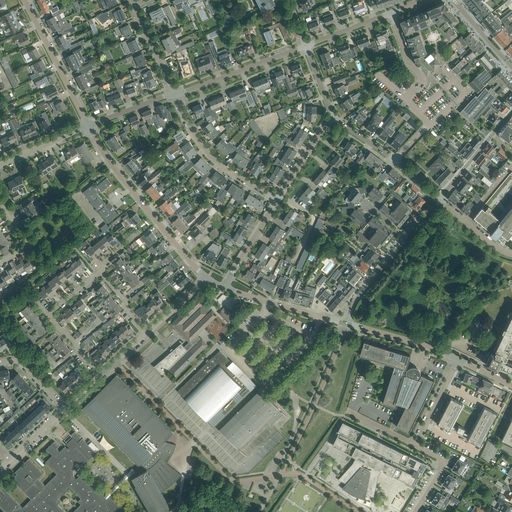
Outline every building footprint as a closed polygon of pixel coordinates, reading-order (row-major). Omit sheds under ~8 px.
[(182,0),(174,0),(173,1),(175,4),(174,5),(176,7),(178,10),(183,7),(184,9),(187,15),(189,14),(193,21),(196,20),(193,14),(192,12),(190,8),(189,7),(187,1),(184,3),(182,0)] [(209,0),(207,0),(205,1),(211,15),(215,13),(209,0)] [(272,0),(261,0),(264,4),(262,5),(261,6),(263,10),(267,8),(268,12),(274,9),(271,2),(273,2),(272,0)] [(304,11),(311,7),(309,3),(313,2),(311,0),(305,0),(306,0),(300,3),(304,11)] [(358,2),(353,4),(354,9),(355,8),(357,13),(366,9),(364,3),(365,3),(364,0),(363,0),(360,0),(361,1),(358,2)] [(369,0),(374,10),(379,7),(379,8),(384,6),(385,6),(387,5),(392,3),(393,2),(393,3),(399,1),(401,0),(369,0)] [(463,0),(480,20),(491,11),(492,12),(495,10),(507,0),(463,0)] [(53,8),(50,2),(41,7),(41,8),(40,8),(42,11),(43,10),(44,13),(50,10),(52,14),(59,10),(57,6),(53,8)] [(407,19),(400,22),(401,24),(406,34),(410,44),(414,55),(414,57),(416,61),(416,62),(421,68),(422,68),(427,74),(430,72),(431,71),(431,72),(434,69),(435,69),(434,68),(441,63),(434,54),(436,52),(439,49),(443,46),(447,43),(457,34),(453,29),(453,30),(451,27),(452,26),(453,26),(455,23),(459,20),(455,15),(451,11),(451,10),(446,4),(444,3),(443,4),(443,3),(438,5),(435,6),(436,7),(431,9),(431,8),(427,10),(407,19)] [(162,7),(150,13),(153,20),(154,21),(158,20),(159,21),(162,19),(162,16),(168,13),(173,24),(173,25),(177,23),(169,5),(165,7),(165,8),(163,9),(162,7)] [(62,19),(62,18),(60,13),(61,13),(63,12),(66,10),(65,7),(59,10),(52,14),(53,17),(47,20),(50,26),(61,20),(62,19)] [(342,19),(351,15),(348,9),(347,10),(346,7),(338,10),(342,19)] [(124,15),(121,9),(114,12),(114,13),(113,13),(111,10),(97,16),(101,22),(104,20),(105,22),(109,18),(111,20),(114,17),(114,16),(115,15),(116,19),(118,18),(120,21),(124,20),(125,20),(125,19),(126,19),(126,18),(127,18),(125,15),(124,15)] [(491,11),(480,20),(491,34),(492,33),(494,36),(503,29),(503,28),(504,27),(502,24),(501,25),(493,16),(494,15),(492,12),(491,11)] [(511,11),(501,19),(503,23),(504,22),(508,19),(507,18),(511,13),(511,11)] [(1,17),(0,17),(0,26),(1,28),(3,28),(6,28),(9,33),(18,29),(12,18),(13,17),(11,13),(10,13),(10,12),(1,17)] [(335,21),(333,15),(332,16),(331,13),(323,16),(324,19),(326,25),(335,21)] [(311,30),(320,27),(318,21),(317,21),(316,20),(317,20),(317,18),(307,22),(308,25),(309,25),(311,30)] [(232,21),(227,19),(224,27),(231,30),(233,26),(234,22),(232,21)] [(503,29),(494,36),(499,42),(503,47),(504,47),(511,39),(511,29),(511,30),(511,29),(511,28),(510,28),(508,25),(511,22),(508,19),(503,23),(504,23),(504,27),(503,28),(503,29)] [(62,32),(72,27),(70,22),(63,25),(61,20),(50,26),(53,31),(57,30),(59,33),(62,32)] [(280,27),(286,40),(290,38),(282,21),(263,29),(268,44),(275,42),(271,30),(280,27)] [(126,36),(129,35),(129,36),(130,35),(133,34),(132,34),(133,33),(129,25),(121,28),(120,25),(114,28),(116,31),(118,36),(124,34),(125,37),(126,36)] [(62,32),(63,35),(70,32),(71,34),(76,31),(74,26),(72,27),(62,32)] [(166,46),(177,41),(178,40),(175,35),(182,31),(180,27),(168,33),(168,34),(168,33),(170,36),(162,40),(166,46)] [(252,39),(247,27),(238,30),(240,35),(246,33),(249,41),(252,39)] [(388,49),(389,49),(390,52),(391,54),(384,57),(386,63),(398,58),(396,52),(395,53),(395,50),(390,38),(388,38),(387,35),(389,34),(387,29),(384,31),(383,29),(380,31),(379,32),(380,33),(376,34),(378,40),(376,41),(379,49),(388,46),(388,47),(387,47),(387,48),(387,49),(388,49)] [(467,43),(474,38),(468,31),(450,46),(456,53),(467,43)] [(20,41),(22,46),(30,42),(27,36),(25,37),(24,35),(20,37),(18,34),(6,41),(7,42),(12,40),(14,44),(20,41)] [(66,41),(63,35),(57,38),(60,44),(71,39),(70,36),(67,37),(68,40),(66,41)] [(359,47),(364,45),(365,48),(368,47),(369,50),(372,49),(375,56),(377,55),(378,58),(381,57),(374,41),(370,42),(369,40),(370,40),(369,39),(368,36),(365,37),(363,37),(363,38),(357,41),(359,47)] [(127,55),(140,49),(136,40),(133,41),(132,38),(121,43),(127,55)] [(473,49),(479,44),(474,38),(467,43),(471,47),(472,49),(473,49)] [(71,50),(81,45),(79,42),(71,46),(70,42),(72,41),(71,39),(60,44),(63,50),(69,47),(71,50)] [(177,41),(166,46),(168,52),(176,49),(180,47),(177,41)] [(184,50),(186,49),(186,48),(195,44),(193,41),(187,43),(182,45),(182,46),(184,50)] [(213,41),(209,43),(211,46),(210,46),(212,50),(213,54),(214,54),(216,60),(219,59),(220,61),(221,61),(222,64),(225,63),(225,64),(226,63),(231,61),(227,51),(220,54),(219,52),(218,52),(215,45),(213,41)] [(243,44),(234,47),(237,54),(240,53),(241,57),(242,57),(242,58),(245,57),(245,55),(249,54),(249,53),(253,52),(251,45),(244,47),(243,44)] [(348,44),(339,48),(341,54),(343,58),(349,55),(349,57),(354,55),(354,56),(358,54),(355,46),(350,48),(348,44)] [(478,55),(484,50),(479,44),(473,49),(473,50),(452,69),(457,74),(478,55)] [(35,48),(29,51),(27,48),(21,51),(24,57),(28,55),(29,56),(31,56),(33,59),(37,57),(39,56),(35,48)] [(178,52),(177,53),(179,58),(178,58),(179,62),(181,62),(183,65),(185,71),(184,71),(185,75),(188,74),(189,74),(189,73),(192,72),(190,68),(192,68),(190,63),(187,63),(186,61),(187,61),(186,57),(185,55),(188,53),(186,49),(184,50),(182,50),(178,52)] [(478,59),(486,52),(485,52),(484,51),(484,50),(478,55),(457,74),(462,79),(462,80),(464,78),(464,77),(468,73),(466,72),(472,66),(471,66),(472,64),(478,59)] [(465,50),(459,56),(461,59),(468,53),(465,50)] [(323,61),(332,58),(329,51),(321,54),(323,61)] [(72,54),(66,57),(70,64),(82,57),(80,58),(77,52),(74,54),(72,54)] [(488,71),(496,64),(496,63),(486,52),(478,59),(486,68),(488,71)] [(136,68),(147,63),(142,54),(138,56),(137,53),(126,58),(126,59),(123,60),(124,63),(127,62),(128,63),(133,60),(136,68)] [(215,62),(211,54),(204,56),(205,59),(197,62),(196,63),(197,66),(198,66),(200,71),(213,66),(212,63),(215,62)] [(79,71),(92,64),(91,65),(89,61),(85,63),(84,62),(85,61),(84,59),(83,59),(82,57),(70,64),(72,70),(78,67),(79,66),(80,70),(79,70),(79,71)] [(330,67),(330,68),(334,66),(334,65),(333,62),(339,60),(338,57),(335,58),(335,57),(332,58),(323,61),(326,68),(330,67)] [(42,70),(45,68),(41,60),(30,66),(32,70),(33,70),(35,73),(37,72),(38,72),(42,70)] [(89,79),(91,78),(91,77),(92,77),(91,74),(88,76),(87,73),(87,72),(94,68),(92,64),(79,71),(81,74),(76,77),(79,84),(85,81),(89,79)] [(299,71),(302,78),(305,77),(300,64),(291,67),(294,73),(299,71)] [(500,69),(500,68),(498,68),(497,66),(496,64),(488,71),(486,68),(476,77),(469,83),(477,92),(478,93),(485,86),(487,82),(488,83),(500,69)] [(500,92),(511,80),(511,79),(501,68),(500,69),(488,83),(489,84),(491,87),(488,90),(485,88),(477,97),(476,95),(460,112),(473,124),(495,98),(496,97),(498,94),(500,92)] [(134,78),(142,74),(140,70),(132,74),(134,78)] [(150,70),(143,74),(145,78),(143,79),(144,82),(146,81),(154,78),(150,70)] [(283,70),(275,74),(277,77),(276,78),(279,85),(284,83),(284,84),(287,82),(285,77),(283,70)] [(41,76),(34,80),(37,87),(42,84),(41,83),(44,82),(44,83),(45,82),(47,86),(57,81),(53,74),(47,77),(46,76),(44,78),(42,79),(41,76)] [(345,75),(333,80),(334,84),(346,79),(350,78),(349,74),(345,75)] [(350,78),(346,79),(348,85),(358,81),(356,76),(350,78)] [(260,80),(265,91),(265,90),(271,88),(269,84),(270,84),(267,77),(260,80)] [(146,81),(144,82),(147,89),(150,88),(153,87),(157,85),(157,84),(158,84),(156,81),(155,81),(154,78),(146,81)] [(262,93),(265,91),(260,80),(253,83),(257,91),(260,89),(262,93)] [(511,80),(500,92),(504,96),(511,89),(511,80)] [(89,87),(87,83),(85,81),(79,84),(83,90),(89,87)] [(126,89),(129,97),(137,94),(136,90),(139,89),(137,85),(135,82),(128,84),(129,87),(126,89)] [(335,88),(338,96),(344,94),(343,91),(346,90),(344,85),(341,86),(335,88)] [(59,94),(55,86),(50,89),(49,87),(40,91),(42,95),(44,94),(46,99),(49,98),(49,99),(59,94)] [(296,87),(286,91),(289,97),(293,95),(293,94),(298,92),(298,93),(298,92),(300,91),(303,99),(304,98),(306,97),(306,98),(312,95),(309,88),(308,86),(304,87),(299,89),(297,90),(296,87)] [(250,91),(246,92),(244,88),(241,89),(241,88),(237,89),(241,100),(242,100),(241,100),(247,97),(247,99),(248,99),(249,102),(250,105),(255,103),(250,91)] [(240,97),(241,100),(237,89),(233,91),(233,92),(230,93),(233,100),(240,97)] [(255,103),(259,101),(254,89),(250,91),(255,103)] [(116,102),(122,99),(119,90),(115,91),(117,95),(114,96),(116,102)] [(341,103),(345,111),(349,108),(349,109),(352,107),(349,103),(350,103),(351,103),(354,101),(353,99),(354,98),(354,99),(360,95),(358,92),(349,95),(349,96),(349,95),(351,97),(348,99),(348,100),(347,100),(347,99),(341,103)] [(109,93),(106,94),(107,94),(110,104),(116,102),(114,96),(111,97),(109,93)] [(97,102),(94,96),(88,99),(88,100),(93,111),(100,108),(102,107),(102,108),(105,106),(105,105),(107,104),(104,97),(101,98),(102,100),(99,101),(97,102)] [(233,110),(230,102),(227,103),(227,102),(226,103),(224,96),(220,97),(220,96),(216,98),(221,109),(219,106),(223,104),(225,109),(228,108),(230,111),(233,110)] [(208,108),(212,117),(214,115),(217,119),(219,118),(217,115),(215,112),(221,109),(216,98),(212,100),(213,101),(209,102),(211,107),(208,108)] [(382,102),(387,107),(391,103),(386,98),(382,102)] [(511,106),(511,103),(506,98),(504,100),(502,102),(503,103),(509,109),(511,106)] [(304,105),(303,113),(316,114),(316,107),(309,106),(310,103),(311,103),(309,100),(304,102),(303,102),(304,103),(304,105)] [(58,114),(60,113),(59,111),(66,108),(62,101),(56,104),(55,101),(50,103),(54,111),(55,110),(56,114),(58,114)] [(173,119),(166,103),(156,107),(161,117),(167,115),(169,120),(173,119)] [(505,114),(509,109),(503,103),(499,107),(497,105),(495,106),(494,105),(491,103),(490,105),(498,112),(500,110),(505,114)] [(212,117),(208,108),(205,109),(204,106),(202,106),(201,104),(193,107),(198,118),(201,117),(199,115),(205,113),(208,120),(212,117)] [(368,108),(366,105),(356,111),(358,114),(354,119),(360,124),(363,120),(364,121),(365,119),(365,118),(367,117),(363,113),(364,112),(363,111),(364,110),(368,108)] [(270,108),(266,106),(265,107),(265,108),(262,110),(264,116),(271,113),(270,109),(270,108)] [(495,125),(501,119),(500,119),(494,114),(496,112),(489,106),(483,112),(487,115),(488,113),(489,114),(486,118),(490,121),(490,122),(491,123),(492,122),(495,125)] [(154,115),(153,115),(151,109),(142,113),(145,119),(146,118),(149,124),(155,122),(158,129),(162,127),(158,118),(154,120),(152,116),(154,115)] [(378,116),(378,115),(376,114),(379,111),(377,110),(375,109),(371,116),(374,118),(373,118),(370,122),(366,128),(373,132),(377,126),(380,122),(379,122),(376,119),(378,116)] [(46,131),(49,129),(49,128),(46,122),(49,121),(45,112),(41,113),(44,118),(38,121),(43,131),(46,130),(46,131)] [(383,130),(379,136),(382,138),(381,139),(384,140),(385,140),(389,135),(391,136),(395,131),(389,127),(396,118),(394,116),(395,114),(393,112),(381,127),(384,129),(383,130)] [(304,121),(302,124),(304,125),(308,127),(310,124),(309,123),(308,120),(316,121),(316,114),(303,113),(303,117),(305,117),(305,121),(304,121)] [(139,128),(142,135),(149,132),(145,124),(141,126),(140,122),(137,115),(130,118),(133,125),(136,124),(137,126),(138,128),(139,128)] [(207,125),(203,128),(207,133),(215,128),(213,124),(211,125),(210,123),(217,119),(214,115),(212,117),(208,120),(205,122),(207,125)] [(161,117),(158,118),(162,127),(164,131),(166,130),(164,126),(166,125),(162,117),(161,117)] [(410,117),(406,121),(417,131),(421,126),(410,117)] [(15,118),(11,119),(15,128),(20,126),(19,123),(17,123),(15,118)] [(19,136),(15,128),(11,119),(8,121),(12,130),(6,133),(10,143),(14,142),(15,143),(18,142),(17,141),(20,139),(19,136)] [(34,127),(37,126),(35,121),(29,123),(30,126),(26,128),(30,136),(37,133),(34,127)] [(508,143),(511,137),(511,126),(507,122),(498,134),(507,142),(507,143),(508,143)] [(20,126),(15,128),(17,132),(20,131),(24,139),(30,136),(26,128),(23,129),(22,127),(21,125),(20,126)] [(215,128),(207,133),(212,139),(215,136),(218,134),(220,132),(218,130),(218,131),(215,128)] [(308,133),(307,132),(304,130),(302,129),(301,129),(299,131),(295,128),(294,128),(292,132),(297,135),(304,139),(308,133),(308,134),(308,133)] [(174,132),(173,132),(178,141),(186,136),(182,130),(180,131),(179,132),(177,130),(175,131),(174,132)] [(396,138),(391,144),(393,147),(395,149),(395,148),(397,149),(401,144),(403,141),(400,139),(403,135),(398,131),(393,136),(396,138)] [(4,146),(10,143),(6,133),(0,135),(0,141),(1,141),(4,146)] [(220,141),(217,145),(222,150),(227,144),(224,141),(223,139),(224,138),(226,137),(223,134),(221,135),(218,139),(220,141)] [(300,145),(304,139),(297,135),(293,142),(300,146),(301,146),(300,145)] [(117,149),(117,151),(117,152),(118,153),(119,154),(123,151),(124,150),(123,148),(121,148),(121,147),(121,146),(115,136),(108,140),(114,151),(117,149)] [(484,140),(483,140),(481,138),(480,137),(478,136),(471,144),(471,145),(476,149),(484,140)] [(234,146),(231,143),(229,141),(227,144),(222,150),(227,154),(229,152),(232,154),(237,148),(235,146),(234,146)] [(346,143),(344,146),(345,147),(345,148),(347,149),(345,153),(352,158),(354,154),(357,150),(354,149),(353,148),(355,145),(349,141),(348,143),(346,143)] [(169,151),(179,145),(177,142),(170,146),(167,148),(169,151)] [(169,151),(169,152),(171,155),(180,149),(184,154),(193,147),(189,142),(181,148),(179,145),(169,151)] [(449,143),(445,147),(446,148),(449,151),(451,152),(454,155),(456,157),(459,159),(462,156),(463,157),(467,160),(476,149),(471,145),(471,144),(468,142),(462,149),(459,153),(457,151),(457,150),(449,143)] [(85,164),(94,158),(84,143),(75,149),(81,158),(85,164)] [(495,148),(490,144),(489,143),(483,150),(484,151),(482,154),(488,159),(487,157),(488,155),(489,156),(491,153),(493,154),(495,152),(504,159),(506,157),(508,154),(497,145),(495,148)] [(73,146),(64,153),(69,161),(73,158),(75,161),(81,158),(75,149),(73,146)] [(192,162),(190,159),(197,153),(193,147),(184,154),(184,155),(183,155),(188,160),(186,162),(184,164),(179,169),(177,170),(180,173),(181,171),(183,169),(192,162)] [(237,148),(232,154),(235,156),(233,159),(239,163),(245,153),(237,147),(237,148)] [(296,152),(297,152),(289,147),(285,154),(292,158),(296,152)] [(125,164),(133,174),(139,169),(136,165),(139,163),(137,159),(142,156),(139,152),(132,156),(133,158),(125,164)] [(366,158),(366,159),(365,160),(364,161),(368,163),(368,162),(369,161),(373,164),(377,157),(370,152),(366,158)] [(251,159),(248,156),(249,155),(245,153),(239,163),(244,167),(249,161),(250,161),(251,159)] [(487,167),(484,164),(488,159),(482,154),(482,153),(475,162),(481,167),(481,168),(479,171),(484,176),(484,175),(486,177),(488,174),(487,173),(489,169),(487,167)] [(292,158),(285,154),(283,157),(281,160),(280,162),(284,164),(285,163),(289,165),(289,164),(288,164),(292,158)] [(335,171),(338,168),(336,167),(343,159),(338,154),(331,162),(333,165),(331,167),(335,171)] [(356,162),(358,164),(360,161),(361,162),(365,157),(362,154),(360,157),(356,162)] [(46,159),(37,165),(44,175),(58,165),(52,156),(46,159)] [(443,186),(454,174),(451,171),(448,168),(447,169),(443,165),(446,162),(440,156),(428,168),(435,174),(440,168),(444,172),(441,175),(439,174),(437,176),(438,178),(436,180),(440,184),(440,185),(441,185),(443,186)] [(198,171),(206,162),(201,157),(194,164),(192,162),(183,169),(186,172),(192,166),(198,171)] [(257,163),(259,159),(256,157),(251,164),(254,166),(251,171),(257,175),(260,172),(262,173),(266,168),(265,167),(268,164),(265,162),(264,163),(261,161),(259,165),(257,163)] [(358,164),(356,162),(355,162),(349,157),(346,161),(355,167),(358,164)] [(378,168),(383,161),(377,157),(373,164),(376,166),(374,169),(379,172),(380,169),(378,168)] [(459,159),(456,157),(456,158),(457,160),(454,163),(460,168),(464,164),(459,159)] [(67,170),(71,168),(66,160),(62,163),(67,170)] [(205,174),(211,167),(206,162),(198,171),(203,177),(199,181),(202,183),(207,177),(205,175),(205,174)] [(142,167),(141,167),(144,171),(150,166),(147,163),(142,167)] [(285,171),(277,166),(273,173),(280,177),(284,171),(285,171)] [(335,171),(331,167),(326,173),(324,170),(319,176),(326,182),(328,179),(327,178),(329,176),(330,177),(333,179),(336,177),(338,176),(339,174),(335,171)] [(382,174),(379,178),(383,182),(387,176),(388,176),(392,179),(393,177),(396,180),(400,175),(392,168),(388,173),(385,171),(382,174)] [(137,180),(141,185),(148,180),(146,178),(151,173),(148,170),(141,175),(142,177),(137,180)] [(150,182),(152,181),(157,177),(162,173),(159,170),(148,180),(150,182)] [(217,183),(222,176),(216,171),(211,178),(210,179),(207,177),(202,183),(205,185),(209,181),(215,185),(217,183)] [(468,171),(464,176),(473,183),(475,185),(479,180),(477,178),(468,171)] [(277,183),(280,177),(273,173),(269,179),(277,184),(277,183)] [(482,208),(473,219),(479,224),(484,229),(490,233),(490,234),(496,238),(498,237),(503,241),(506,237),(508,238),(510,236),(511,238),(511,175),(510,174),(482,208)] [(12,194),(14,199),(20,197),(17,191),(17,192),(16,189),(24,185),(20,176),(15,178),(16,179),(8,182),(12,191),(11,191),(12,194)] [(222,188),(222,187),(227,180),(222,176),(217,183),(215,185),(220,189),(217,194),(220,196),(225,190),(222,188)] [(323,185),(326,182),(319,176),(314,182),(320,187),(322,185),(323,185)] [(484,176),(481,180),(489,187),(492,183),(484,176)] [(106,205),(97,194),(101,191),(102,192),(111,184),(107,178),(94,188),(92,185),(83,192),(108,223),(118,215),(112,207),(108,203),(106,205)] [(406,180),(403,178),(397,185),(400,187),(406,180)] [(468,190),(471,185),(462,178),(459,182),(468,190)] [(151,195),(166,183),(164,180),(160,184),(158,186),(155,183),(152,185),(146,189),(151,195)] [(459,182),(455,187),(464,194),(466,191),(469,193),(468,194),(472,198),(473,198),(472,198),(474,195),(468,190),(459,182)] [(155,200),(161,195),(163,194),(161,191),(162,191),(161,190),(164,188),(165,187),(164,185),(166,183),(151,195),(155,200)] [(234,194),(238,187),(233,183),(230,187),(228,186),(226,190),(225,190),(220,196),(218,200),(223,203),(226,200),(223,198),(228,191),(234,194)] [(371,199),(379,190),(371,183),(368,187),(365,187),(365,193),(368,193),(370,194),(368,196),(371,199)] [(413,198),(421,206),(425,201),(419,196),(417,194),(419,191),(412,184),(409,188),(415,193),(413,195),(414,196),(413,198)] [(173,190),(167,195),(169,198),(170,198),(179,189),(177,187),(176,188),(174,190),(173,190)] [(240,198),(245,191),(238,187),(234,194),(240,198)] [(315,196),(314,195),(313,194),(315,192),(309,187),(304,192),(313,200),(315,200),(315,196)] [(325,196),(328,194),(321,187),(319,190),(325,196)] [(362,193),(365,193),(365,187),(362,187),(359,190),(355,188),(351,192),(360,200),(363,196),(361,195),(362,193)] [(448,198),(457,206),(461,202),(453,195),(457,191),(455,189),(452,194),(451,193),(448,198)] [(323,199),(325,196),(319,190),(316,193),(323,199)] [(379,190),(371,199),(375,202),(376,200),(380,203),(386,196),(379,190)] [(401,198),(399,196),(393,191),(391,194),(401,202),(393,211),(384,204),(379,209),(394,222),(399,227),(400,227),(409,215),(408,214),(411,210),(407,206),(408,205),(401,198)] [(309,206),(313,200),(304,192),(299,198),(304,202),(302,205),(307,210),(310,207),(309,206)] [(348,206),(354,206),(354,203),(355,201),(357,203),(360,200),(351,192),(346,199),(346,201),(348,203),(348,206)] [(252,205),(256,198),(249,194),(245,200),(252,205)] [(26,211),(36,204),(31,196),(23,202),(25,205),(21,208),(24,213),(26,211)] [(413,198),(410,196),(406,200),(412,205),(411,205),(417,210),(421,206),(413,198)] [(177,201),(175,199),(172,201),(172,200),(171,202),(168,199),(169,198),(168,199),(163,202),(159,206),(164,211),(177,201)] [(264,206),(261,204),(263,202),(256,198),(252,205),(255,207),(254,208),(260,212),(264,206)] [(173,204),(177,201),(164,211),(166,214),(165,214),(167,216),(168,216),(168,217),(175,212),(174,211),(175,211),(178,213),(189,204),(187,201),(181,206),(177,209),(173,204)] [(475,205),(473,203),(469,208),(461,202),(457,206),(467,214),(471,210),(475,205)] [(33,213),(35,216),(43,211),(38,203),(36,204),(26,211),(29,216),(33,213)] [(192,207),(189,204),(178,213),(180,217),(192,207)] [(348,206),(342,207),(342,210),(346,213),(354,220),(361,211),(358,208),(356,210),(355,209),(354,206),(348,206)] [(294,220),(297,216),(296,216),(298,213),(291,209),(287,215),(294,220)] [(361,211),(354,220),(359,224),(360,222),(363,224),(367,220),(363,216),(364,214),(361,211)] [(126,219),(130,224),(135,224),(135,223),(136,224),(141,220),(136,213),(134,215),(133,215),(131,215),(125,219),(126,220),(126,219)] [(195,234),(199,238),(204,233),(197,226),(199,224),(202,227),(212,217),(207,213),(191,228),(193,230),(196,233),(195,234)] [(251,224),(256,217),(249,213),(245,220),(251,224)] [(177,227),(182,233),(188,228),(189,227),(188,224),(196,217),(194,214),(190,217),(177,227)] [(177,227),(190,217),(189,215),(184,218),(184,217),(181,220),(179,217),(173,222),(177,227)] [(288,229),(292,232),(301,237),(304,234),(294,228),(293,227),(294,225),(292,223),(294,220),(287,215),(283,221),(290,226),(288,229)] [(388,229),(373,217),(368,222),(377,230),(369,240),(359,231),(357,234),(360,237),(364,240),(370,245),(371,244),(373,246),(375,245),(379,248),(383,244),(384,245),(393,234),(388,229)] [(237,226),(234,231),(237,232),(244,237),(248,230),(244,228),(246,225),(242,222),(239,220),(236,225),(237,226)] [(100,236),(112,226),(110,224),(108,226),(106,223),(100,228),(102,231),(98,234),(100,236)] [(125,227),(122,223),(113,230),(117,234),(125,227)] [(290,235),(292,232),(288,229),(287,232),(277,226),(273,232),(284,239),(288,233),(290,235)] [(196,241),(199,238),(195,234),(196,233),(193,230),(189,234),(187,232),(184,235),(187,238),(190,235),(196,241)] [(144,235),(136,241),(140,245),(144,242),(149,247),(153,244),(153,243),(157,239),(152,232),(145,237),(144,235)] [(244,237),(237,232),(233,239),(239,243),(244,237)] [(269,239),(277,243),(275,247),(279,249),(281,251),(283,247),(279,245),(281,243),(282,243),(284,239),(273,232),(269,239)] [(3,247),(9,243),(6,239),(11,235),(10,233),(5,237),(0,239),(0,247),(0,248),(3,247)] [(119,243),(122,246),(124,244),(116,235),(114,237),(112,235),(110,237),(108,234),(107,235),(105,236),(113,245),(115,244),(116,245),(119,243)] [(220,235),(215,242),(220,245),(225,237),(220,235)] [(113,245),(105,236),(101,240),(106,246),(109,244),(113,248),(114,247),(113,245)] [(86,240),(83,242),(86,245),(88,248),(85,250),(90,256),(87,258),(90,262),(93,260),(91,257),(90,256),(91,255),(92,256),(95,254),(96,256),(99,260),(102,258),(98,254),(92,247),(90,244),(86,240)] [(104,248),(106,246),(101,240),(97,243),(102,250),(106,254),(108,253),(104,248)] [(2,251),(4,255),(12,250),(12,249),(10,250),(8,246),(12,244),(10,242),(9,243),(3,247),(0,248),(0,251),(1,252),(2,251)] [(104,256),(106,254),(102,250),(97,243),(92,247),(98,254),(100,251),(104,256)] [(166,248),(164,246),(163,246),(161,243),(155,247),(153,245),(149,249),(153,254),(157,251),(160,254),(166,249),(165,249),(166,248)] [(279,249),(275,247),(273,249),(263,243),(259,249),(267,254),(271,257),(272,254),(273,255),(275,251),(277,252),(279,249)] [(209,251),(206,257),(209,259),(209,260),(211,261),(211,260),(212,261),(216,254),(217,254),(219,249),(215,247),(215,246),(212,244),(207,249),(209,251)] [(367,254),(374,259),(376,257),(377,258),(379,256),(375,252),(376,249),(373,247),(373,246),(371,244),(367,248),(366,247),(364,251),(367,254)] [(222,256),(218,264),(223,267),(226,262),(228,263),(230,260),(228,259),(228,258),(226,257),(227,255),(230,250),(224,246),(220,255),(222,256)] [(262,260),(260,263),(261,263),(263,260),(263,261),(265,258),(264,258),(267,254),(259,249),(255,256),(262,260)] [(164,267),(174,259),(169,254),(163,259),(160,262),(164,267)] [(367,254),(365,256),(363,254),(360,257),(359,258),(359,259),(365,263),(366,261),(371,265),(372,264),(371,263),(372,262),(373,263),(372,262),(374,259),(367,254)] [(126,261),(124,259),(123,260),(118,255),(111,261),(113,264),(114,263),(115,265),(114,266),(117,269),(126,261)] [(346,255),(344,257),(344,258),(353,266),(359,272),(361,269),(364,272),(366,271),(368,269),(368,268),(369,267),(365,263),(359,259),(359,258),(358,257),(355,260),(354,261),(346,255)] [(277,259),(272,256),(266,266),(269,268),(271,266),(273,267),(277,259)] [(29,270),(35,266),(35,265),(30,258),(33,263),(30,264),(27,260),(26,261),(27,262),(24,264),(21,260),(19,261),(25,270),(27,273),(30,271),(29,270)] [(73,262),(83,273),(84,272),(81,268),(84,265),(85,266),(86,266),(80,259),(77,261),(75,260),(73,262)] [(172,270),(178,265),(174,259),(164,267),(169,272),(172,270)] [(262,269),(266,262),(263,261),(263,260),(261,263),(260,263),(259,262),(257,265),(262,269)] [(19,264),(16,265),(13,261),(11,262),(19,274),(25,270),(19,261),(18,262),(19,264)] [(121,273),(130,266),(128,264),(127,265),(125,262),(126,262),(126,261),(117,269),(118,271),(119,270),(121,273)] [(17,276),(19,274),(11,262),(9,263),(12,268),(8,270),(12,277),(16,275),(17,276)] [(72,266),(69,268),(73,274),(77,271),(81,275),(80,275),(84,280),(86,278),(83,273),(73,262),(71,264),(72,266)] [(262,269),(257,265),(254,263),(249,271),(248,270),(245,276),(248,278),(251,280),(252,280),(255,274),(252,273),(255,268),(260,271),(260,272),(261,270),(262,269)] [(125,278),(132,272),(130,269),(131,268),(130,266),(121,273),(124,276),(123,276),(125,278)] [(359,272),(353,266),(345,276),(353,284),(361,275),(359,272)] [(69,277),(73,274),(69,268),(65,271),(64,269),(62,271),(67,278),(71,283),(73,281),(69,277)] [(12,277),(8,270),(7,269),(5,270),(8,274),(4,277),(8,283),(11,281),(12,283),(15,281),(12,277)] [(167,280),(164,283),(165,284),(169,281),(169,282),(171,284),(175,280),(178,283),(181,287),(190,279),(184,271),(182,273),(179,269),(175,273),(172,276),(167,280)] [(336,281),(342,273),(337,269),(331,277),(336,281)] [(63,282),(67,278),(62,271),(57,275),(63,282)] [(129,282),(138,275),(136,273),(135,274),(132,272),(125,278),(126,280),(127,279),(129,282)] [(260,272),(256,279),(261,281),(259,284),(265,288),(273,274),(274,274),(271,272),(269,276),(265,274),(264,274),(260,272)] [(273,274),(265,288),(272,292),(276,285),(277,283),(279,280),(278,280),(275,278),(276,275),(274,274),(273,274)] [(67,287),(63,282),(57,275),(53,279),(58,286),(61,284),(62,285),(67,291),(69,289),(67,287)] [(131,286),(132,288),(140,281),(138,278),(139,277),(138,275),(129,282),(132,285),(131,286)] [(285,297),(289,298),(292,289),(288,287),(291,281),(288,279),(289,277),(285,275),(284,278),(283,278),(281,284),(284,285),(283,288),(284,289),(281,296),(285,297)] [(321,285),(327,277),(324,275),(318,283),(321,285)] [(0,281),(0,285),(3,290),(5,294),(12,290),(10,287),(8,283),(4,277),(3,276),(1,277),(3,281),(1,283),(0,281)] [(348,286),(345,283),(340,278),(337,281),(338,282),(340,283),(345,288),(346,287),(347,288),(346,289),(349,291),(348,292),(351,294),(356,289),(350,284),(348,286)] [(54,289),(58,286),(53,279),(48,283),(49,284),(54,289)] [(98,297),(107,289),(101,282),(92,289),(94,292),(94,293),(96,294),(97,295),(97,294),(99,296),(98,297)] [(304,292),(304,290),(300,289),(298,288),(300,284),(297,282),(293,290),(293,291),(296,293),(294,300),(301,302),(304,293),(304,292)] [(340,283),(337,287),(339,289),(340,289),(342,291),(349,297),(350,296),(351,294),(348,292),(349,291),(346,289),(347,288),(346,287),(345,288),(340,283)] [(57,293),(54,289),(49,284),(45,287),(52,296),(55,293),(59,298),(60,297),(57,293)] [(46,297),(48,295),(51,298),(51,299),(52,297),(53,297),(52,296),(45,287),(44,286),(41,288),(43,290),(39,293),(45,299),(44,298),(46,297)] [(314,297),(316,289),(312,287),(311,292),(304,290),(301,302),(308,304),(311,295),(314,296),(314,297)] [(103,301),(110,295),(109,294),(110,293),(107,289),(98,297),(99,298),(100,299),(101,298),(103,301)] [(328,295),(330,293),(325,289),(318,298),(322,302),(327,297),(330,300),(328,302),(325,305),(329,308),(335,301),(331,298),(328,295)] [(153,299),(160,308),(166,303),(164,301),(163,302),(161,299),(163,297),(158,291),(158,292),(154,296),(152,293),(150,295),(153,299)] [(345,301),(349,297),(342,291),(338,296),(345,301)] [(103,301),(100,303),(104,308),(106,306),(115,299),(114,300),(110,295),(103,301)] [(341,306),(345,301),(338,296),(335,301),(341,306)] [(77,302),(83,310),(85,308),(84,307),(87,305),(81,297),(79,299),(79,300),(77,302)] [(217,315),(213,310),(199,297),(172,323),(189,342),(184,347),(181,344),(181,343),(173,350),(174,350),(175,351),(172,353),(171,352),(172,352),(171,352),(164,358),(166,360),(163,362),(162,360),(154,367),(155,366),(163,374),(168,369),(175,376),(207,344),(197,334),(217,315)] [(106,306),(104,308),(108,313),(110,311),(118,304),(115,301),(116,301),(115,299),(106,306)] [(157,310),(160,308),(153,299),(151,300),(152,301),(149,304),(155,311),(156,310),(157,310)] [(77,302),(76,301),(71,305),(78,313),(80,316),(81,315),(84,312),(85,312),(83,310),(77,302)] [(335,313),(341,306),(335,301),(329,308),(335,313)] [(25,316),(32,310),(30,307),(31,306),(29,304),(24,308),(23,307),(20,309),(21,311),(25,316)] [(114,320),(121,314),(119,312),(122,309),(118,304),(110,311),(111,313),(112,312),(115,315),(111,317),(112,318),(114,320)] [(150,314),(155,311),(149,304),(146,306),(145,305),(143,306),(150,314)] [(80,316),(78,313),(71,305),(68,308),(69,309),(67,310),(72,317),(73,317),(74,318),(77,316),(78,318),(80,316)] [(150,314),(143,306),(143,307),(142,305),(136,311),(138,313),(137,313),(140,317),(142,315),(146,320),(148,318),(147,317),(150,314)] [(221,310),(219,313),(222,315),(224,313),(229,319),(227,321),(228,322),(229,323),(231,321),(236,317),(233,314),(225,306),(221,310)] [(30,321),(37,314),(35,312),(34,313),(32,310),(25,316),(30,321)] [(72,317),(67,310),(66,311),(65,310),(62,313),(69,322),(71,321),(70,319),(72,317)] [(511,311),(511,312),(510,313),(509,313),(508,314),(508,315),(508,316),(509,317),(509,318),(494,350),(496,350),(494,354),(491,352),(488,358),(494,361),(495,364),(499,366),(498,366),(511,373),(511,311)] [(69,322),(62,313),(56,318),(57,317),(63,324),(65,322),(66,323),(68,321),(69,322)] [(37,314),(30,321),(27,322),(32,327),(34,325),(40,320),(38,317),(39,316),(37,314)] [(110,325),(111,326),(112,325),(115,322),(114,320),(112,318),(107,322),(110,325)] [(38,330),(45,324),(43,322),(42,323),(40,320),(34,325),(38,330)] [(120,328),(127,337),(131,334),(130,333),(131,332),(132,333),(135,331),(128,323),(123,327),(122,326),(120,328)] [(40,336),(48,330),(46,327),(47,326),(45,324),(38,330),(36,332),(39,336),(40,336)] [(127,337),(120,328),(121,329),(118,331),(117,330),(115,332),(123,341),(126,338),(125,337),(127,336),(127,337)] [(52,342),(59,337),(57,335),(58,334),(55,331),(53,333),(50,331),(44,336),(48,340),(49,339),(52,342)] [(121,342),(123,341),(115,332),(116,333),(113,335),(112,334),(111,336),(118,345),(117,344),(120,341),(121,342)] [(11,345),(6,336),(5,335),(4,335),(3,335),(2,335),(0,335),(0,339),(0,340),(5,347),(8,345),(9,346),(11,345)] [(33,345),(36,342),(31,336),(29,337),(28,338),(33,345)] [(116,346),(118,345),(111,336),(110,336),(111,337),(109,339),(108,338),(106,340),(113,348),(116,345),(116,346)] [(55,347),(62,341),(59,337),(52,342),(54,345),(52,346),(54,348),(55,347)] [(58,352),(66,346),(64,343),(65,342),(63,340),(62,341),(55,347),(57,349),(56,350),(58,352)] [(108,352),(113,348),(106,340),(104,341),(105,343),(102,345),(103,347),(110,355),(110,354),(108,352)] [(406,369),(411,356),(402,353),(402,354),(399,354),(400,352),(395,351),(394,352),(392,351),(392,350),(387,348),(387,350),(384,349),(384,347),(379,346),(379,347),(376,346),(377,345),(372,344),(371,345),(369,344),(369,343),(364,341),(360,355),(364,356),(364,354),(402,366),(402,368),(406,369)] [(66,346),(58,352),(60,355),(59,355),(64,360),(71,354),(69,352),(70,351),(66,346)] [(105,358),(110,355),(103,347),(101,349),(100,348),(98,349),(99,350),(105,358)] [(48,357),(46,355),(42,350),(39,352),(45,359),(48,357)] [(99,364),(105,358),(99,350),(97,352),(98,353),(93,357),(96,361),(98,359),(101,362),(99,364)] [(252,383),(253,382),(239,367),(237,369),(231,364),(232,363),(220,351),(213,357),(209,360),(208,359),(206,361),(207,362),(177,391),(186,400),(203,417),(206,421),(220,434),(219,434),(221,431),(240,450),(268,421),(272,425),(283,413),(259,388),(258,389),(256,387),(252,383)] [(68,366),(75,361),(72,358),(66,363),(68,366)] [(408,368),(407,369),(406,369),(402,368),(395,365),(395,366),(393,372),(392,372),(390,380),(391,380),(390,383),(389,382),(388,387),(389,387),(388,390),(387,390),(385,394),(387,395),(386,398),(384,398),(383,403),(397,407),(398,402),(406,404),(407,404),(398,422),(396,426),(409,432),(413,424),(412,423),(413,421),(414,421),(416,417),(415,416),(416,414),(418,414),(420,410),(419,409),(420,406),(421,407),(424,402),(422,402),(424,399),(425,400),(427,395),(426,395),(427,392),(428,393),(431,388),(429,388),(431,384),(432,385),(434,380),(421,374),(420,376),(419,375),(420,373),(419,371),(419,369),(417,367),(415,366),(413,366),(410,366),(408,368)] [(73,373),(74,374),(81,382),(84,379),(84,378),(86,376),(84,374),(84,375),(79,370),(76,372),(75,371),(73,373)] [(473,375),(466,372),(463,381),(470,383),(473,375)] [(13,378),(17,383),(22,378),(18,373),(13,378)] [(79,383),(81,382),(74,374),(72,376),(71,375),(69,377),(70,378),(76,385),(79,382),(79,383)] [(473,375),(470,383),(479,387),(482,380),(473,375)] [(166,440),(173,434),(116,376),(83,408),(140,466),(131,476),(151,511),(166,511),(167,511),(166,509),(169,507),(161,493),(163,491),(169,487),(174,482),(179,477),(181,475),(181,474),(165,462),(169,456),(171,457),(173,453),(175,449),(176,445),(168,442),(166,440)] [(22,378),(17,383),(15,384),(19,389),(26,382),(22,378)] [(66,379),(64,381),(71,389),(72,389),(76,386),(76,385),(70,378),(67,380),(66,379)] [(488,395),(490,392),(493,384),(483,379),(482,380),(479,387),(478,390),(482,392),(488,395)] [(66,393),(71,389),(64,381),(62,382),(63,383),(58,387),(62,391),(63,389),(66,393)] [(24,391),(30,386),(26,382),(19,389),(21,387),(24,391)] [(24,391),(22,394),(26,398),(27,400),(34,394),(36,392),(33,389),(34,389),(31,386),(30,386),(24,391)] [(492,397),(502,400),(504,394),(495,390),(492,397)] [(38,402),(41,405),(46,411),(50,407),(48,404),(49,403),(47,400),(45,401),(43,398),(38,402)] [(441,417),(437,424),(449,430),(463,404),(451,398),(449,401),(450,402),(449,405),(448,404),(446,408),(447,408),(445,411),(444,410),(442,414),(444,415),(442,417),(441,417)] [(14,400),(14,401),(19,408),(19,407),(22,405),(25,401),(23,399),(19,402),(16,399),(14,400)] [(46,411),(41,405),(37,409),(42,415),(46,411)] [(485,407),(468,440),(480,446),(482,443),(484,439),(483,439),(484,436),(485,436),(487,433),(486,432),(487,429),(489,430),(490,426),(489,426),(491,423),(492,424),(494,420),(493,419),(494,417),(495,417),(497,413),(485,407)] [(42,415),(37,409),(33,413),(38,419),(42,415)] [(38,419),(33,413),(28,417),(33,422),(38,419)] [(24,421),(29,426),(33,422),(28,417),(24,421)] [(79,422),(92,434),(97,429),(84,417),(79,422)] [(18,423),(25,430),(26,430),(29,427),(29,426),(24,421),(22,419),(18,423)] [(506,430),(501,440),(511,444),(511,420),(509,423),(510,424),(509,427),(508,426),(506,430)] [(385,443),(344,423),(343,422),(338,431),(339,432),(333,444),(332,445),(356,457),(353,463),(338,480),(346,484),(342,488),(352,495),(354,496),(364,500),(365,500),(365,499),(366,494),(374,498),(378,476),(381,470),(414,487),(419,478),(427,464),(410,456),(409,457),(385,444),(385,443)] [(14,427),(21,434),(25,430),(18,423),(14,427)] [(457,430),(456,431),(463,434),(463,433),(464,432),(465,430),(466,429),(459,425),(458,427),(457,429),(457,430)] [(11,432),(17,438),(21,434),(14,427),(16,428),(11,432)] [(126,511),(111,496),(107,499),(82,474),(76,479),(73,476),(74,465),(77,462),(82,467),(91,458),(89,456),(91,455),(93,457),(96,453),(82,438),(82,439),(75,431),(71,435),(78,442),(76,444),(72,448),(67,448),(65,446),(58,453),(57,452),(58,450),(57,448),(59,446),(54,441),(46,449),(52,455),(45,462),(57,474),(45,485),(38,478),(44,473),(29,458),(15,472),(17,474),(11,479),(31,499),(23,508),(1,486),(0,487),(0,506),(5,511),(126,511)] [(17,438),(11,432),(7,436),(12,442),(13,441),(13,442),(17,439),(16,438),(17,438)] [(100,432),(95,437),(126,469),(131,464),(100,432)] [(7,436),(3,440),(8,446),(12,442),(7,436)] [(478,460),(481,455),(473,451),(470,456),(478,460)] [(464,462),(458,459),(456,462),(454,466),(452,469),(459,474),(460,473),(462,475),(464,475),(465,473),(465,471),(462,470),(466,463),(472,466),(474,463),(466,458),(464,461),(464,462)] [(119,482),(103,459),(94,465),(107,486),(113,482),(116,487),(121,483),(120,481),(119,482)] [(449,474),(443,484),(447,487),(445,490),(451,493),(453,489),(452,488),(457,480),(455,479),(456,479),(449,474)] [(457,476),(455,478),(456,479),(455,479),(457,480),(456,481),(462,485),(464,481),(457,476)] [(511,489),(508,487),(498,480),(495,484),(502,489),(502,487),(509,492),(506,497),(511,500),(511,489)] [(438,492),(432,502),(439,507),(440,506),(444,509),(447,504),(450,500),(458,505),(460,501),(450,495),(448,498),(438,492)] [(503,499),(499,497),(496,501),(499,502),(504,504),(501,507),(499,506),(497,509),(493,507),(489,511),(498,511),(499,511),(500,511),(509,511),(511,508),(508,505),(509,504),(505,502),(506,501),(503,499)]
